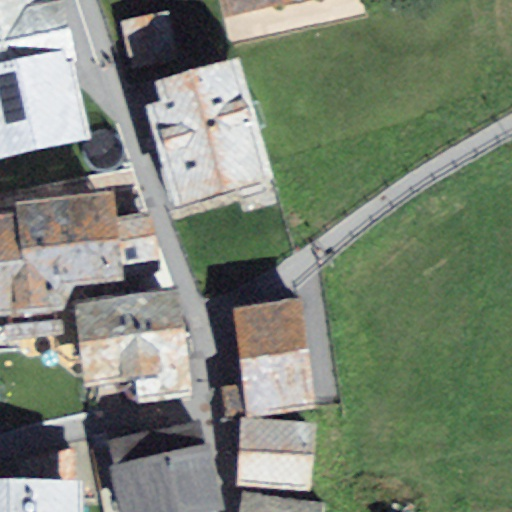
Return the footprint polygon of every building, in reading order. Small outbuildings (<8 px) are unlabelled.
[(78,0),(0,0),(0,100),(97,78),(78,0)] [(387,0),(243,0),(251,33),(388,2),(387,0)] [(260,66),(170,92),(176,114),(159,119),(189,223),(296,193),(260,66)] [(30,221),(0,224),(10,320),(79,314),(91,296),(138,291),(129,197),(28,206),(30,221)] [(192,299),(90,311),(100,398),(202,387),(192,299)] [(310,314),(253,321),(267,421),(323,414),(310,314)] [(327,434),(253,426),(246,494),(320,502),(327,434)] [(215,511),(198,431),(116,451),(129,511),(215,511)] [(99,511),(99,495),(0,492),(0,511),(99,511)]
